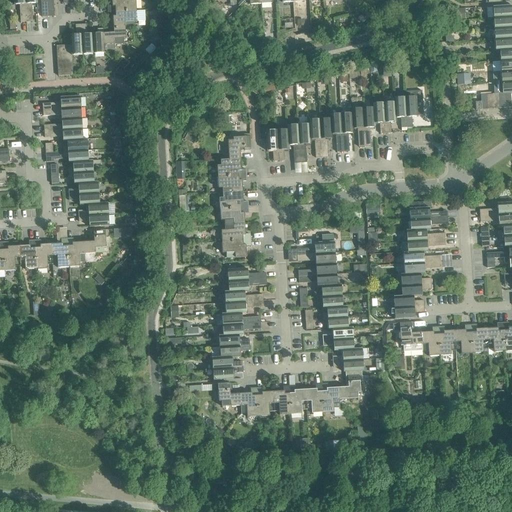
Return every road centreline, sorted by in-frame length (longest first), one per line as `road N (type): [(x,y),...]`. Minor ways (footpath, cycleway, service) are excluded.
road 1 (residential): [(276,212),(270,181),(398,165)]
road 2 (residential): [(289,371),(276,212)]
road 3 (residential): [(46,228),(42,176),(27,174),(20,116),(0,117)]
road 4 (residential): [(464,315),(458,183)]
road 5 (residential): [(276,212),(398,188)]
